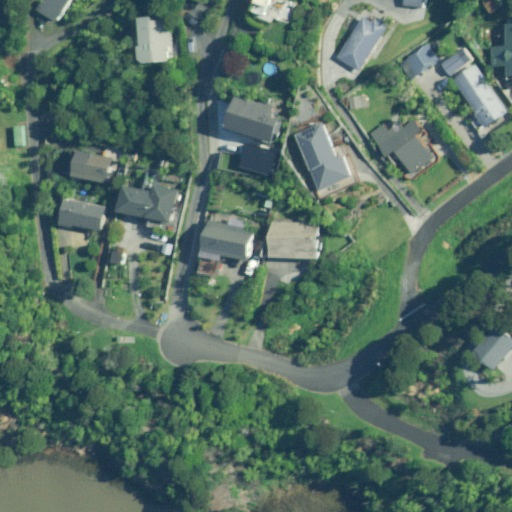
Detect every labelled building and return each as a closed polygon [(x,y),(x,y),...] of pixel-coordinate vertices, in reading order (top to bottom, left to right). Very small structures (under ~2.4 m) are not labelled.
[(71,7),(67,4),(69,0),(41,0),(36,9),(56,21),(62,11),(66,14),(71,7)] [(292,24),(300,4),(290,0),(263,0),(259,10),(267,14),(265,18),(276,22),(278,18),(292,24)] [(168,31),(167,12),(143,14),(145,44),(142,44),(144,63),(175,60),(172,31),(168,31)] [(387,26),(364,12),(338,56),(361,70),(387,26)] [(492,47),(495,66),(505,76),(511,75),(511,22),(506,23),(509,45),(492,47)] [(439,59),(427,43),(392,69),(404,85),(439,59)] [(466,63),(458,52),(442,63),(451,74),(466,63)] [(477,65),(455,81),(489,127),(511,111),(477,65)] [(368,106),(365,94),(352,97),(355,109),(368,106)] [(278,107),(240,96),(231,128),(279,141),(286,118),(276,115),(278,107)] [(425,135),(430,132),(416,113),(407,119),(411,125),(405,129),(401,124),(392,130),(387,124),(375,133),(392,157),(401,151),(417,172),(440,155),(425,135)] [(343,148),(331,123),(304,136),(328,189),(360,175),(347,146),(343,148)] [(20,126),(12,126),(12,145),(20,145),(20,126)] [(114,156),(92,152),(90,159),(76,156),(72,175),(109,183),(114,156)] [(174,222),(181,185),(159,181),(157,192),(127,186),(122,211),(174,222)] [(107,206),(65,199),(61,223),(103,230),(107,206)] [(216,212),(206,256),(219,276),(221,276),(226,254),(253,260),(259,232),(248,230),(250,220),(216,212)] [(325,223),(278,221),(276,256),(324,258),(325,223)] [(174,255),(176,242),(165,241),(163,253),(174,255)] [(305,283),(306,265),(265,263),(265,281),(305,283)] [(511,357),(511,332),(503,326),(483,353),(504,368),(511,357)]
